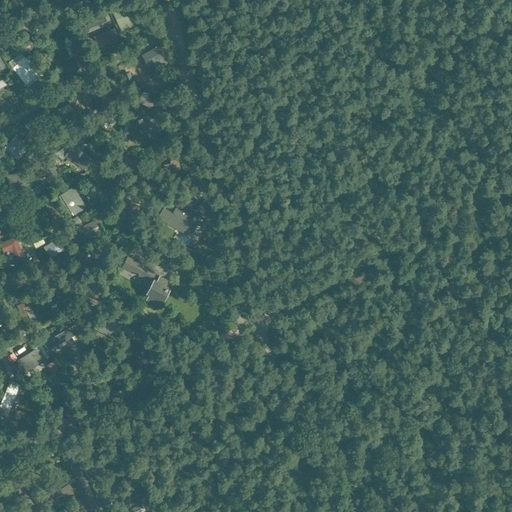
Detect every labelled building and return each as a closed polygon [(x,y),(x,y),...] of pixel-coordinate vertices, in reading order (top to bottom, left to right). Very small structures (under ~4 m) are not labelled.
[(124,3),(112,8),(122,30),(135,24),(124,3)] [(86,26),(88,31),(111,22),(106,10),(100,13),(103,19),(86,26)] [(115,28),(94,36),(98,47),(119,39),(115,28)] [(87,59),(77,37),(70,40),(72,45),(68,47),(73,56),(77,54),(81,62),(87,59)] [(29,38),(22,44),(27,51),(28,50),(29,51),(35,46),(29,38)] [(160,46),(148,52),(156,66),(167,60),(160,46)] [(21,52),(9,62),(25,83),(33,78),(35,80),(44,73),(30,55),(26,59),(21,52)] [(124,81),(128,81),(160,82),(161,75),(160,75),(160,70),(140,69),(140,74),(128,74),(125,74),(124,81)] [(109,80),(96,85),(105,105),(118,99),(109,80)] [(121,91),(117,93),(120,99),(125,96),(123,90),(121,91)] [(133,103),(162,109),(164,101),(147,98),(148,93),(142,92),(142,96),(135,95),(133,103)] [(81,105),(80,105),(77,99),(70,102),(73,109),(68,112),(68,110),(65,112),(63,109),(58,112),(60,116),(63,122),(84,111),(81,105)] [(125,109),(121,103),(96,117),(100,124),(125,109)] [(34,136),(35,136),(36,137),(40,133),(38,132),(46,124),(47,125),(50,122),(48,120),(49,119),(42,112),(39,115),(38,114),(30,122),(29,122),(25,126),(34,136)] [(162,133),(150,113),(138,121),(145,131),(150,128),(156,137),(162,133)] [(81,128),(72,137),(81,146),(90,137),(87,134),(91,129),(87,125),(83,130),(81,128)] [(15,136),(11,142),(5,148),(18,159),(28,148),(23,143),(15,136)] [(85,169),(92,157),(70,143),(63,156),(85,169)] [(168,149),(172,172),(179,170),(176,148),(168,149)] [(40,152),(34,158),(39,162),(44,156),(40,152)] [(51,163),(48,158),(39,164),(43,169),(41,170),(45,175),(47,174),(49,177),(57,171),(55,169),(57,168),(52,162),(51,163)] [(32,163),(33,167),(8,175),(12,186),(34,179),(34,178),(42,176),(40,169),(37,161),(32,163)] [(59,188),(53,178),(49,180),(55,191),(59,188)] [(167,196),(173,188),(162,180),(156,187),(167,196)] [(74,187),(61,195),(73,214),(85,206),(74,187)] [(126,213),(131,201),(138,204),(141,197),(127,192),(119,210),(126,213)] [(64,219),(52,200),(45,204),(58,223),(64,219)] [(173,213),(164,207),(158,218),(190,237),(193,231),(202,215),(179,202),(173,213)] [(78,217),(73,220),(77,226),(82,223),(78,217)] [(81,227),(87,239),(101,232),(95,220),(81,227)] [(16,237),(1,243),(4,250),(11,247),(16,258),(17,258),(18,258),(19,258),(22,257),(22,256),(24,255),(16,237)] [(67,238),(61,241),(58,237),(44,246),(51,257),(65,248),(71,245),(67,238)] [(167,263),(175,248),(165,243),(157,258),(167,263)] [(64,253),(69,265),(83,259),(79,247),(64,253)] [(150,292),(152,293),(150,298),(158,302),(160,297),(163,298),(168,287),(166,286),(167,282),(160,279),(161,275),(150,270),(151,268),(127,255),(121,268),(146,280),(146,279),(154,283),(150,292)] [(9,273),(3,276),(13,296),(19,293),(13,281),(29,274),(26,268),(10,276),(9,273)] [(104,303),(99,288),(81,293),(83,299),(95,296),(97,305),(104,303)] [(23,302),(17,305),(26,325),(32,322),(30,317),(32,316),(30,312),(32,311),(29,305),(25,307),(23,302)] [(113,314),(92,328),(100,339),(121,325),(113,314)] [(45,342),(49,349),(78,332),(74,326),(45,342)] [(18,360),(24,369),(26,372),(33,367),(36,372),(45,367),(42,362),(46,359),(44,356),(39,347),(18,360)] [(15,352),(7,357),(10,362),(18,357),(15,352)] [(7,385),(0,403),(0,404),(6,407),(14,388),(7,385)] [(114,469),(108,457),(87,468),(92,480),(114,469)] [(124,469),(106,478),(110,487),(128,478),(124,469)] [(55,492),(63,503),(83,490),(79,484),(72,488),(69,483),(55,492)] [(85,494),(72,502),(78,511),(83,511),(93,506),(85,494)] [(124,511),(140,511),(147,508),(143,501),(124,511)]
